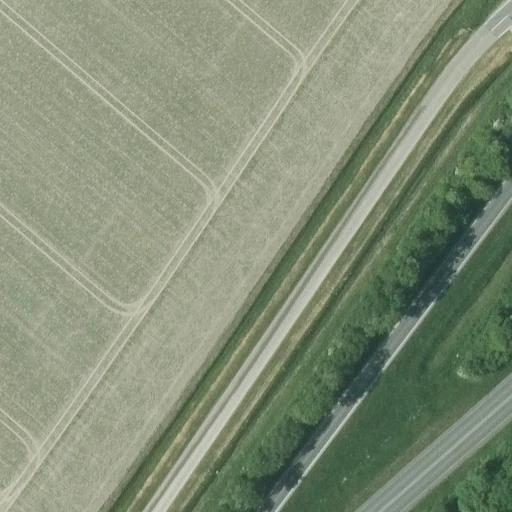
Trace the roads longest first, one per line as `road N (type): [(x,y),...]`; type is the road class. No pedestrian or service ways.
road 1 (unclassified): [(156,511),(464,58),(511,12)]
road 2 (trunk): [(511,185),(265,511)]
road 3 (trunk): [(386,511),(511,400)]
